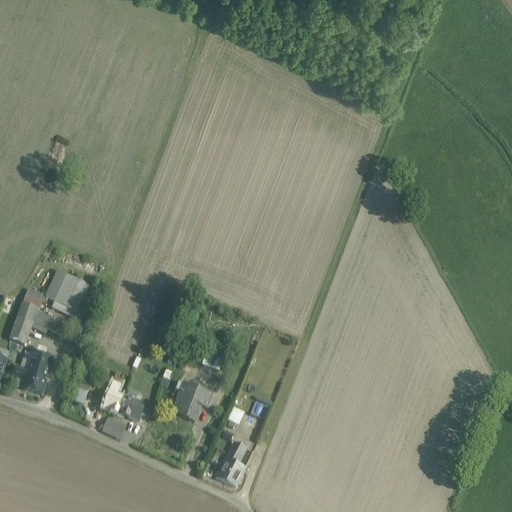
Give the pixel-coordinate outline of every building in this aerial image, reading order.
[(89,287),(58,272),(45,300),(54,304),(76,314),(89,287)] [(76,314),(54,304),(52,309),(74,320),(76,314)] [(50,319),(38,310),(37,310),(22,305),(20,312),(35,318),(32,324),(31,328),(48,336),(50,332),(46,331),(51,320),(49,319),(50,319)] [(35,318),(20,312),(17,319),(32,324),(35,318)] [(32,324),(17,319),(9,342),(24,347),(31,328),(32,324)] [(71,330),(51,320),(46,331),(50,332),(66,340),(71,330)] [(33,354),(26,356),(25,355),(25,356),(24,356),(20,369),(28,370),(27,374),(47,380),(53,360),(45,357),(37,355),(33,354)] [(222,360),(205,354),(200,365),(217,372),(222,360)] [(20,369),(13,367),(11,376),(25,380),(27,374),(28,370),(20,369)] [(159,384),(167,386),(171,373),(164,370),(159,384)] [(47,380),(27,374),(25,380),(22,390),(42,396),(47,380)] [(120,385),(112,382),(102,409),(123,417),(130,399),(117,394),(120,385)] [(88,389),(74,383),(67,400),(81,406),(88,389)] [(186,386),(178,383),(175,391),(178,393),(183,394),(186,386)] [(213,397),(186,386),(183,394),(178,393),(178,394),(179,394),(176,403),(177,403),(174,410),(182,413),(180,417),(195,423),(201,407),(207,410),(213,397)] [(124,395),(139,401),(142,394),(127,388),(124,395)] [(145,405),(130,399),(123,417),(138,422),(145,405)] [(239,424),(244,411),(234,408),(229,421),(239,424)] [(126,427),(108,420),(103,431),(121,439),(126,427)] [(222,436),(232,440),(235,433),(225,429),(222,436)] [(245,449),(234,443),(226,459),(237,465),(245,449)] [(237,465),(226,459),(216,478),(235,487),(245,469),(237,465)]
